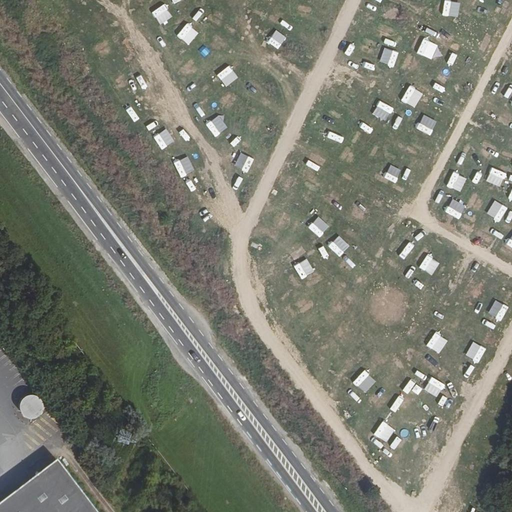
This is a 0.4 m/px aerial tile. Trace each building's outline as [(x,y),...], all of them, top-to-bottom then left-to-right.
[(30,18),(40,7),(31,0),(29,0),(21,9),(30,18)] [(60,0),(38,0),(48,11),(60,0)] [(287,21),(296,8),(283,0),(281,0),(274,12),(287,21)] [(447,1),(441,14),(456,21),(462,7),(447,1)] [(140,3),(136,7),(145,16),(149,13),(140,3)] [(83,18),(87,14),(77,5),(73,9),(83,18)] [(417,25),(423,13),(418,10),(412,23),(417,25)] [(305,28),(320,34),(326,20),(311,14),(305,28)] [(473,28),(479,30),(484,16),(478,14),(473,28)] [(187,27),(200,36),(209,24),(195,15),(187,27)] [(511,19),(506,16),(499,28),(511,35),(511,19)] [(163,42),(174,52),(184,41),(174,31),(163,42)] [(454,34),(447,49),(461,56),(468,40),(454,34)] [(498,39),(495,45),(506,50),(508,44),(498,39)] [(87,58),(99,51),(92,40),(80,48),(87,58)] [(377,42),(371,56),(384,62),(391,49),(377,42)] [(211,61),(224,68),(232,54),(219,46),(211,61)] [(497,67),(503,54),(493,49),(487,62),(497,67)] [(471,71),(479,58),(474,55),(466,68),(471,71)] [(189,70),(185,76),(197,85),(201,80),(189,70)] [(223,86),(215,100),(228,108),(236,95),(223,86)] [(421,87),(413,100),(427,108),(435,95),(421,87)] [(499,90),(485,98),(493,111),(506,103),(499,90)] [(473,96),(469,101),(479,108),(483,103),(473,96)] [(253,134),(262,120),(249,112),(240,126),(253,134)] [(350,117),(345,131),(360,136),(365,122),(350,117)] [(384,138),(391,125),(378,117),(370,130),(384,138)] [(134,118),(121,126),(129,139),(142,131),(134,118)] [(491,144),(497,130),(482,124),(477,138),(491,144)] [(458,157),(465,142),(451,135),(443,150),(458,157)] [(316,152),(330,157),(336,143),(322,138),(316,152)] [(374,151),(379,154),(386,143),(381,140),(374,151)] [(421,144),(416,153),(427,159),(432,150),(421,144)] [(393,166),(400,154),(395,151),(388,163),(393,166)] [(356,169),(368,178),(378,165),(366,156),(356,169)] [(233,177),(247,183),(253,169),(239,163),(233,177)] [(336,179),(343,169),(336,164),(328,174),(336,179)] [(403,186),(417,192),(423,177),(409,171),(403,186)] [(430,174),(425,189),(440,194),(445,178),(430,174)] [(385,185),(380,200),(395,205),(400,191),(385,185)] [(189,204),(201,197),(195,186),(183,193),(189,204)] [(289,211),(303,219),(311,204),(297,196),(289,211)] [(418,218),(432,225),(439,210),(425,204),(418,218)] [(469,207),(468,212),(480,216),(482,211),(469,207)] [(511,228),(511,212),(507,211),(501,224),(511,228)] [(367,217),(360,231),(373,237),(380,223),(367,217)] [(443,222),(436,236),(450,243),(457,230),(443,222)] [(304,246),(312,233),(299,226),(291,239),(304,246)] [(495,238),(489,254),(504,259),(510,244),(495,238)] [(434,276),(441,263),(429,257),(423,271),(434,276)] [(288,277),(301,285),(309,271),(296,263),(288,277)] [(332,307),(340,293),(327,285),(318,299),(332,307)] [(346,329),(356,318),(344,307),(335,319),(346,329)] [(392,310),(390,316),(405,320),(407,314),(392,310)] [(311,311),(300,322),(311,333),(322,322),(311,311)] [(445,341),(451,328),(437,321),(431,334),(445,341)] [(459,322),(452,336),(465,343),(472,330),(459,322)] [(321,347),(312,357),(320,365),(329,354),(321,347)] [(427,351),(422,365),(437,371),(442,356),(427,351)] [(388,371),(395,360),(382,352),(375,363),(388,371)] [(360,394),(374,398),(379,383),(364,379),(360,394)] [(407,379),(399,392),(412,400),(420,387),(407,379)] [(25,420),(44,413),(37,392),(17,400),(25,420)] [(386,416),(399,425),(406,414),(394,406),(386,416)] [(374,450),(387,442),(380,429),(366,437),(374,450)] [(391,457),(393,472),(409,471),(408,456),(391,457)] [(96,511),(57,461),(0,504),(0,511),(96,511)]
